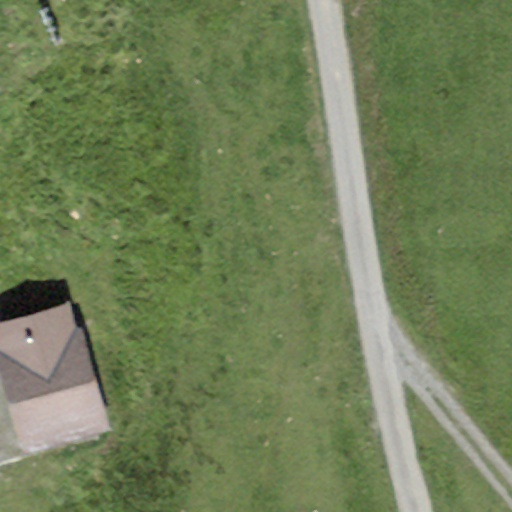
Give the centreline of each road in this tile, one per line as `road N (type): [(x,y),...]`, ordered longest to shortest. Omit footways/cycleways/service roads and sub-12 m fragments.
road 1 (track): [(320,0),(377,326)]
road 2 (track): [(511,488),(377,326)]
road 3 (track): [(377,326),(418,511)]
